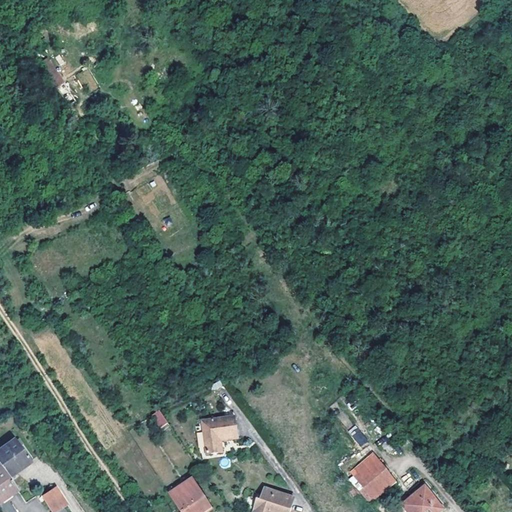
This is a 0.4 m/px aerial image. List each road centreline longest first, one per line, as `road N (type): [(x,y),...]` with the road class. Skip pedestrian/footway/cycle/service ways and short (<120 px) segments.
road 1 (track): [(0,305),(133,511)]
road 2 (track): [(131,179),(0,246)]
